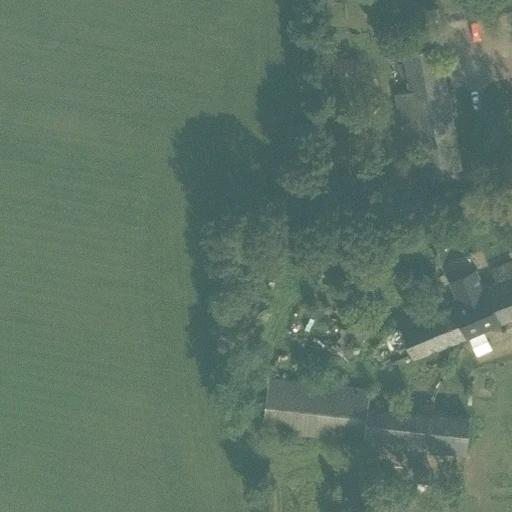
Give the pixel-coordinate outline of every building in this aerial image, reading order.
[(400,30),(403,49),(401,49),(409,90),(397,93),(399,103),(396,103),(404,143),(418,141),(424,174),(461,167),(434,23),(400,30)] [(360,77),(358,58),(333,59),(335,78),(360,77)] [(358,162),(353,138),(328,143),(333,167),(358,162)] [(411,197),(408,170),(380,173),(383,200),(411,197)] [(449,279),(457,297),(457,298),(401,322),(416,359),(511,319),(511,263),(511,261),(490,269),(495,281),(484,286),(477,268),(449,279)] [(371,388),(269,375),(263,427),(365,439),(369,405),(371,388)]
